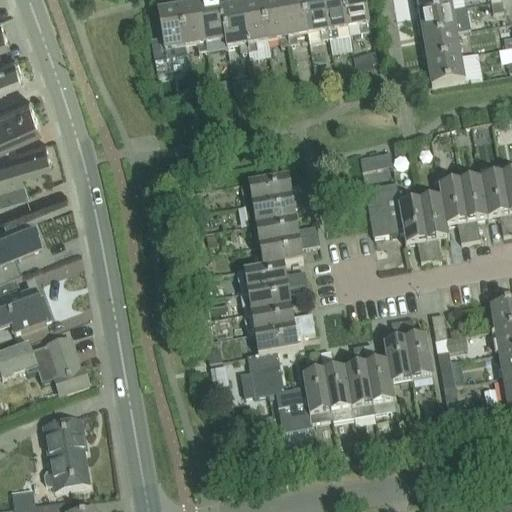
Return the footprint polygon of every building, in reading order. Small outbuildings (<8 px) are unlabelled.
[(308,39),(301,0),(300,0),(281,3),(289,51),(298,49),(296,41),(308,39)] [(330,44),(322,0),(301,0),(308,39),(309,47),(330,44)] [(350,41),(342,0),(322,0),(330,44),(331,44),(332,45),(336,44),(337,43),(350,41)] [(370,37),(363,0),(342,0),(350,41),(361,39),(365,40),(368,38),(370,37)] [(453,15),(450,0),(412,0),(415,13),(418,13),(419,20),(416,20),(416,21),(453,15)] [(490,0),(492,8),(502,7),(501,0),(490,0)] [(289,51),(281,3),(261,7),(268,46),(279,44),(281,52),(289,51)] [(220,13),(221,13),(220,5),(199,9),(207,56),(227,53),(227,52),(220,13)] [(268,46),(261,7),(242,10),(249,58),(258,56),(256,48),(268,46)] [(504,17),(502,7),(492,8),(493,18),(504,17)] [(207,56),(199,9),(179,12),(185,51),(197,49),(199,58),(207,56)] [(249,58),(242,10),(221,13),(220,13),(227,52),(239,50),(241,59),(249,58)] [(185,51),(179,12),(158,16),(163,42),(151,44),(155,65),(187,60),(185,51)] [(457,38),(453,15),(416,21),(419,37),(422,36),(423,43),(420,44),(457,38)] [(0,21),(0,47),(9,44),(0,21)] [(461,62),(457,38),(420,44),(423,60),(426,60),(427,67),(424,67),(424,68),(461,62)] [(14,60),(0,65),(0,89),(22,81),(14,60)] [(465,86),(461,62),(424,68),(427,84),(430,84),(432,92),(465,86)] [(373,70),(357,73),(359,83),(374,80),(373,70)] [(271,84),(258,86),(260,97),(271,95),(273,94),(271,84)] [(0,158),(11,155),(5,142),(30,132),(40,127),(29,101),(19,106),(0,114),(0,158)] [(0,203),(27,195),(24,183),(21,174),(40,168),(51,165),(45,145),(37,148),(11,155),(0,158),(0,203)] [(391,158),(377,161),(379,170),(392,168),(391,158)] [(370,162),(359,164),(362,177),(373,175),(370,162)] [(511,179),(503,181),(511,233),(511,179)] [(311,199),(309,189),(290,193),(288,181),(241,189),(245,211),(311,199)] [(511,239),(511,233),(503,181),(482,184),(488,224),(500,222),(503,241),(511,239)] [(488,224),(482,184),(461,188),(471,247),(480,245),(477,225),(488,224)] [(471,247),(461,188),(439,192),(441,204),(442,204),(446,231),(447,231),(457,229),(461,248),(471,247)] [(404,238),(400,211),(396,189),(365,194),(367,204),(373,243),(403,238),(404,238)] [(293,212),(313,209),(311,199),(245,211),(249,232),(295,224),(293,212)] [(449,242),(447,231),(446,231),(442,204),(441,204),(421,208),(431,266),(440,264),(437,244),(449,242)] [(421,208),(400,211),(404,238),(403,238),(405,250),(418,248),(421,267),(431,266),(421,208)] [(318,241),(317,232),(297,235),(295,224),(249,232),(253,254),(260,252),(259,252),(318,241)] [(41,254),(37,243),(39,239),(36,232),(32,230),(31,228),(0,240),(0,291),(16,285),(22,283),(15,264),(41,254)] [(215,239),(206,241),(208,252),(217,250),(215,239)] [(300,255),(320,251),(318,241),(259,252),(260,252),(264,272),(264,273),(283,269),(283,270),(303,267),(300,255)] [(285,280),(283,270),(283,269),(264,273),(264,272),(244,276),(237,276),(240,298),(306,287),(305,277),(285,280)] [(41,313),(36,298),(23,303),(22,302),(16,285),(0,291),(0,337),(11,333),(13,339),(51,325),(46,311),(41,313)] [(308,297),(306,287),(240,298),(244,319),(251,318),(290,311),(288,300),(308,297)] [(208,295),(199,297),(200,304),(210,302),(208,295)] [(511,307),(491,312),(495,336),(511,332),(511,307)] [(290,311),(251,318),(244,319),(247,341),(254,339),(313,329),(312,319),(292,323),(290,311)] [(452,311),(443,313),(448,334),(457,332),(452,311)] [(431,322),(436,345),(447,343),(443,320),(431,322)] [(434,382),(427,343),(415,345),(412,325),(403,327),(412,385),(434,382)] [(412,385),(403,327),(392,329),(396,348),(384,350),(387,368),(388,368),(391,388),(392,388),(412,385)] [(315,339),(313,329),(254,339),(258,360),(278,358),(297,354),(296,342),(315,339)] [(511,332),(495,336),(499,359),(511,356),(511,332)] [(70,344),(46,352),(52,371),(38,376),(42,388),(54,384),(59,401),(90,391),(84,374),(76,376),(74,369),(78,368),(70,344)] [(0,360),(0,380),(1,385),(37,371),(29,349),(0,360)] [(388,368),(387,368),(376,370),(373,350),(363,352),(374,417),(397,413),(392,388),(391,388),(388,368)] [(374,417),(363,352),(353,353),(357,373),(345,375),(352,414),(353,421),(374,417)] [(511,356),(499,359),(503,383),(511,381),(511,356)] [(352,414),(345,375),(334,377),(331,357),(321,359),(332,425),(353,421),(352,414)] [(438,359),(440,369),(451,367),(449,357),(438,359)] [(284,396),(278,358),(258,360),(247,362),(254,402),(275,399),(284,397),(284,396)] [(332,425),(321,359),(311,361),(315,380),(303,382),(305,393),(312,433),(311,429),(332,425)] [(229,380),(240,379),(238,362),(227,363),(229,380)] [(452,378),(451,367),(440,369),(441,379),(452,378)] [(226,372),(214,373),(218,393),(230,391),(226,372)] [(511,381),(503,383),(507,407),(511,405),(511,381)] [(312,433),(305,393),(284,396),(284,397),(275,399),(282,438),(283,438),(285,450),(313,445),(311,433),(312,433)] [(446,406),(448,416),(459,415),(457,405),(446,406)] [(460,425),(459,415),(448,416),(450,426),(460,425)] [(82,446),(84,445),(85,445),(82,427),(44,433),(51,476),(47,477),(45,481),(46,489),(50,492),(54,491),(55,497),(90,491),(82,446)] [(316,460),(308,461),(310,471),(318,470),(316,460)]
